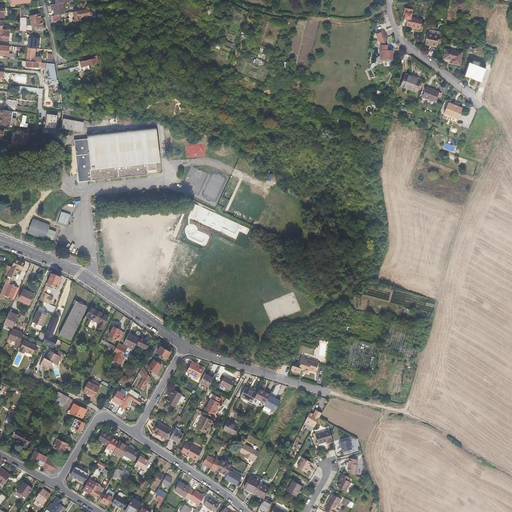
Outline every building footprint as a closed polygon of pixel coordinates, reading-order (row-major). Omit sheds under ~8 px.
[(66,13),(64,3),(56,4),(52,4),(55,15),(60,14),(66,13)] [(91,15),(89,8),(73,11),(75,19),(91,15)] [(43,26),(40,14),(30,16),(33,28),(43,26)] [(420,29),(422,20),(409,17),(408,18),(407,25),(411,26),(411,28),(419,30),(420,29)] [(0,40),(9,41),(10,31),(0,29),(0,40)] [(388,45),(386,39),(387,38),(384,31),(377,34),(380,41),(381,45),(380,56),(379,57),(378,60),(380,63),(383,62),(384,60),(387,61),(393,61),(393,51),(390,51),(388,48),(388,45)] [(437,43),(438,38),(439,34),(427,32),(425,44),(437,46),(437,43)] [(29,38),(28,48),(36,49),(40,49),(40,39),(29,38)] [(0,55),(8,57),(8,46),(0,45),(0,55)] [(35,57),(36,49),(28,48),(27,61),(41,63),(42,58),(35,57)] [(462,52),(460,52),(446,49),(444,58),(453,60),(452,64),(459,66),(462,52)] [(83,72),(90,70),(89,66),(95,64),(94,59),(81,62),(83,72)] [(26,67),(35,67),(35,69),(38,69),(38,68),(42,68),(42,69),(41,69),(40,72),(42,73),(45,69),(46,66),(46,63),(41,63),(27,61),(26,61),(26,67)] [(57,80),(54,64),(46,63),(46,66),(45,69),(49,69),(50,72),(48,73),(50,82),(53,81),(54,84),(59,84),(58,80),(57,80)] [(481,80),(485,69),(482,68),(472,65),(468,75),(478,78),(481,80)] [(13,82),(26,84),(28,74),(14,73),(13,82)] [(417,93),(421,81),(415,79),(405,76),(401,88),(417,93)] [(38,95),(39,88),(21,86),(21,89),(37,90),(37,91),(37,94),(38,95)] [(422,97),(425,98),(435,102),(440,92),(426,87),(422,97)] [(458,119),(463,109),(449,103),(444,113),(458,119)] [(11,119),(12,111),(0,110),(0,115),(1,116),(0,119),(0,123),(10,125),(11,119)] [(56,129),(58,115),(47,114),(45,128),(56,129)] [(82,131),(83,123),(63,120),(62,127),(82,131)] [(88,134),(88,139),(74,140),(79,182),(84,181),(148,174),(148,170),(157,169),(157,162),(160,162),(158,140),(156,126),(88,134)] [(9,140),(10,134),(6,134),(6,133),(4,133),(4,132),(0,131),(0,139),(3,140),(3,139),(9,140)] [(28,135),(19,134),(18,148),(25,149),(25,144),(27,144),(28,135)] [(67,225),(71,214),(62,211),(58,223),(67,225)] [(33,219),(27,232),(45,239),(45,238),(49,229),(50,226),(33,219)] [(55,232),(49,229),(45,239),(53,242),(56,234),(55,232)] [(21,270),(24,263),(14,259),(11,266),(10,270),(7,275),(5,283),(8,284),(11,278),(15,268),(21,270)] [(19,275),(21,270),(15,268),(11,278),(13,279),(16,273),(19,275)] [(55,290),(60,278),(51,274),(47,282),(46,284),(46,283),(40,299),(40,300),(48,303),(50,304),(53,297),(50,296),(51,295),(46,293),(48,288),(51,290),(52,288),(55,290)] [(12,298),(16,287),(8,284),(5,283),(0,293),(12,298)] [(30,305),(34,296),(24,291),(20,300),(30,305)] [(72,342),(87,308),(76,302),(61,336),(72,342)] [(99,324),(103,314),(90,308),(86,318),(99,324)] [(43,327),(48,316),(38,311),(33,322),(43,327)] [(12,328),(17,317),(8,313),(4,324),(12,328)] [(102,329),(108,317),(103,314),(99,324),(97,327),(102,329)] [(54,336),(59,321),(54,319),(47,339),(51,340),(52,335),(54,336)] [(412,360),(421,330),(390,321),(381,352),(412,360)] [(109,337),(117,340),(120,341),(124,332),(112,328),(109,337)] [(16,350),(23,335),(12,330),(7,340),(15,343),(13,348),(16,350)] [(133,349),(140,334),(136,332),(134,336),(129,334),(124,344),(133,349)] [(368,372),(377,344),(347,334),(338,362),(368,372)] [(147,350),(151,341),(146,339),(146,340),(140,337),(137,345),(147,350)] [(115,352),(117,347),(102,340),(100,344),(115,352)] [(24,354),(25,352),(25,351),(32,355),(36,346),(25,341),(20,350),(19,351),(24,354)] [(124,357),(127,350),(120,346),(121,345),(119,343),(117,347),(115,352),(117,353),(123,356),(124,357)] [(167,358),(171,353),(169,352),(170,350),(165,347),(164,348),(158,344),(151,354),(154,357),(156,353),(162,357),(163,355),(167,358)] [(58,362),(61,357),(50,352),(48,355),(46,354),(41,364),(44,366),(45,370),(48,369),(51,363),(54,365),(56,361),(58,362)] [(123,356),(117,353),(113,360),(120,364),(124,357),(123,357),(123,356)] [(316,372),(316,371),(319,363),(303,358),(300,367),(293,365),(291,370),(300,373),(302,368),(305,370),(305,371),(309,373),(310,370),(316,372)] [(156,373),(161,365),(153,360),(148,368),(156,373)] [(199,378),(203,369),(192,363),(187,371),(199,378)] [(144,387),(150,377),(142,367),(139,373),(143,375),(145,373),(147,375),(141,385),(144,387)] [(207,391),(214,379),(205,374),(201,382),(203,384),(201,388),(207,391)] [(231,391),(236,381),(232,379),(231,380),(224,376),(220,385),(231,391)] [(91,380),(89,383),(88,382),(83,392),(93,398),(99,388),(101,385),(91,380)] [(140,392),(133,385),(130,388),(131,389),(138,396),(140,392)] [(253,401),(258,392),(246,386),(241,395),(253,401)] [(263,401),(268,392),(260,388),(258,392),(253,401),(258,404),(260,399),(262,400),(263,401)] [(138,396),(131,389),(121,407),(124,409),(132,395),(137,400),(139,397),(138,396)] [(174,407),(182,394),(175,391),(173,389),(165,402),(174,407)] [(121,406),(126,396),(118,392),(113,401),(121,406)] [(65,405),(69,398),(63,394),(59,401),(65,405)] [(214,415),(218,408),(217,408),(220,403),(219,403),(221,399),(212,394),(211,394),(209,397),(210,398),(211,399),(205,410),(214,415)] [(269,406),(275,397),(271,395),(267,402),(266,404),(269,406)] [(277,410),(282,400),(275,397),(269,406),(277,410)] [(82,419),(87,411),(74,404),(70,412),(82,419)] [(314,428),(322,415),(316,411),(314,415),(310,413),(305,423),(314,428)] [(209,428),(213,421),(203,416),(196,428),(205,433),(208,427),(209,428)] [(87,425),(76,418),(71,427),(82,434),(87,425)] [(234,437),(239,427),(240,426),(228,420),(222,431),(234,437)] [(165,439),(171,429),(159,423),(153,432),(165,439)] [(179,443),(183,435),(174,430),(170,438),(179,443)] [(334,442),(330,431),(315,435),(318,445),(328,442),(329,444),(334,442)] [(97,441),(100,442),(108,446),(112,438),(102,432),(97,441)] [(29,441),(13,433),(11,439),(21,445),(19,448),(25,451),(29,441)] [(120,442),(112,438),(108,446),(106,449),(110,451),(111,450),(115,452),(115,451),(120,442)] [(64,453),(68,444),(57,439),(53,448),(64,453)] [(352,450),(350,440),(340,443),(343,453),(352,450)] [(124,455),(128,447),(120,442),(115,451),(115,452),(114,452),(123,457),(124,455)] [(196,460),(201,451),(190,445),(190,446),(186,443),(181,451),(186,454),(185,454),(196,460)] [(239,452),(245,456),(244,457),(249,460),(255,449),(244,443),(239,452)] [(139,453),(138,452),(135,450),(137,449),(130,445),(128,447),(124,455),(134,461),(139,453)] [(251,461),(251,460),(255,462),(261,453),(255,449),(249,460),(251,461)] [(43,465),(47,457),(39,453),(35,450),(32,456),(36,458),(34,460),(43,465)] [(135,464),(140,467),(141,468),(141,469),(143,470),(148,461),(144,459),(140,456),(135,464)] [(216,470),(220,463),(207,456),(203,464),(211,468),(210,470),(215,472),(216,470)] [(59,463),(47,457),(43,465),(42,468),(53,474),(59,463)] [(310,468),(309,467),(311,463),(303,459),(297,468),(307,474),(310,468)] [(356,475),(358,465),(357,465),(358,460),(349,459),(348,464),(349,464),(349,467),(348,474),(356,475)] [(229,471),(232,465),(222,460),(220,463),(216,470),(226,476),(229,471)] [(79,481),(84,471),(76,467),(71,476),(79,481)] [(0,484),(3,487),(10,477),(0,468),(0,484)] [(117,468),(115,471),(124,475),(127,477),(130,472),(124,469),(123,471),(117,468)] [(457,478),(460,473),(452,468),(448,475),(453,478),(454,477),(457,478)] [(84,483),(89,474),(84,471),(79,481),(84,483)] [(121,481),(124,475),(115,471),(111,478),(116,480),(117,478),(121,481)] [(225,479),(235,484),(237,485),(241,477),(229,471),(226,476),(225,479)] [(165,475),(160,472),(157,477),(162,480),(165,475)] [(338,483),(339,484),(337,487),(346,492),(351,483),(348,481),(350,478),(343,474),(338,483)] [(168,486),(172,480),(167,476),(162,483),(168,486)] [(255,494),(261,484),(263,479),(257,476),(255,479),(251,477),(245,488),(255,494)] [(96,485),(97,483),(90,479),(84,490),(91,494),(96,485)] [(191,489),(180,482),(175,490),(185,497),(186,496),(191,489)] [(296,497),(302,486),(293,482),(287,492),(296,497)] [(26,499),(32,490),(23,484),(17,492),(26,499)] [(264,499),(270,489),(261,484),(255,494),(264,499)] [(98,498),(104,488),(100,486),(99,487),(96,485),(91,494),(98,498)] [(164,499),(167,494),(159,488),(156,494),(158,495),(164,499)] [(199,505),(205,497),(196,491),(195,492),(191,489),(186,496),(199,505)] [(42,505),(50,495),(43,490),(35,500),(42,505)] [(107,505),(114,493),(108,490),(102,502),(107,505)] [(128,501),(123,498),(124,496),(123,494),(121,493),(119,493),(118,495),(117,495),(112,504),(123,510),(128,501)] [(332,495),(328,503),(326,506),(327,507),(325,511),(327,511),(337,511),(336,511),(342,500),(332,495)] [(212,511),(214,511),(220,505),(209,497),(203,505),(212,511)] [(127,511),(135,511),(141,503),(132,498),(125,511),(127,511)] [(62,511),(63,511),(60,509),(62,507),(58,504),(60,501),(57,499),(52,505),(50,504),(46,510),(48,511),(62,511)] [(266,511),(267,511),(272,503),(264,499),(260,508),(266,511)]
